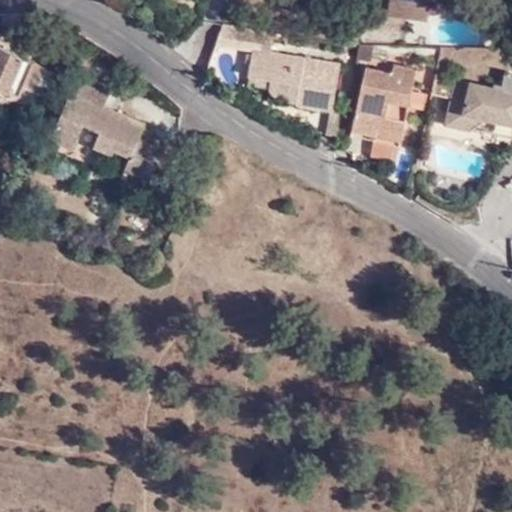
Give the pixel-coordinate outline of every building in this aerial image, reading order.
[(313,9),(314,0),(281,0),(281,3),(313,9)] [(434,12),(436,0),(396,0),(395,7),(434,12)] [(231,21),(217,18),(213,34),(225,36),(231,21)] [(253,25),(231,21),(225,36),(228,44),(246,47),(247,47),(253,25)] [(271,29),(253,25),(247,47),(267,51),(271,29)] [(22,72),(30,55),(0,41),(0,81),(16,88),(22,72)] [(370,60),(373,42),(357,42),(355,58),(370,60)] [(287,103),(325,111),(334,64),(267,51),(247,47),(246,47),(242,70),(243,71),(265,75),(262,85),(263,86),(263,87),(264,89),(264,91),(266,93),(268,95),(270,96),(272,96),(274,97),(288,98),(287,103)] [(58,66),(30,55),(22,72),(50,85),(58,66)] [(376,119),(403,123),(415,62),(393,58),(391,64),(363,61),(351,121),(375,125),(376,119)] [(490,84),(455,75),(450,96),(445,119),(470,125),(485,113),(511,118),(511,70),(504,69),(501,78),(495,80),(490,84)] [(262,85),(265,75),(243,71),(241,82),(263,86),(262,85)] [(455,75),(433,71),(429,91),(450,96),(455,75)] [(113,85),(80,72),(54,133),(72,143),(84,117),(102,124),(95,141),(116,151),(119,144),(132,149),(126,163),(151,175),(166,143),(140,131),(146,118),(106,102),(113,85)] [(326,132),(337,134),(342,111),(331,109),(326,132)] [(400,137),(403,123),(376,119),(375,125),(351,121),(349,129),(400,137)] [(352,148),(368,150),(371,133),(355,131),(352,148)]
